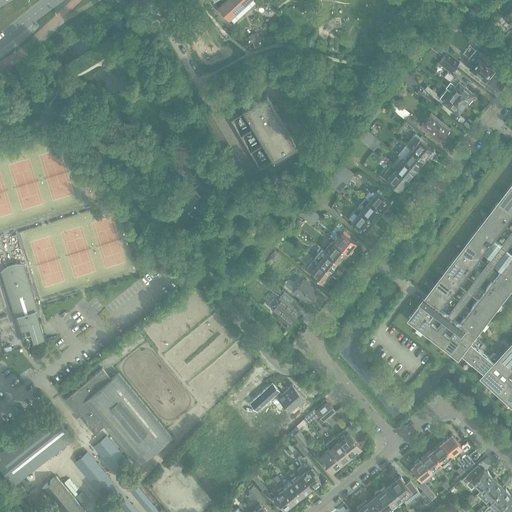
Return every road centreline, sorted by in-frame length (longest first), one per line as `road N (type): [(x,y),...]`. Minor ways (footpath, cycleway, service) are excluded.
road 1 (residential): [(398,444),(314,342),(511,96)]
road 2 (residential): [(398,444),(450,408),(511,467)]
